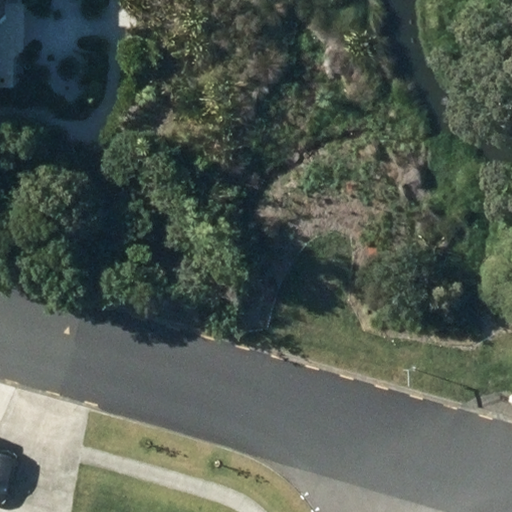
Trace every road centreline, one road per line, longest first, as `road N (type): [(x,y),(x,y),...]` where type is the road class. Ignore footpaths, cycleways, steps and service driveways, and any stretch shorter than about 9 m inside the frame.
road 1 (residential): [(0,327),(391,444)]
road 2 (residential): [(391,444),(511,471)]
